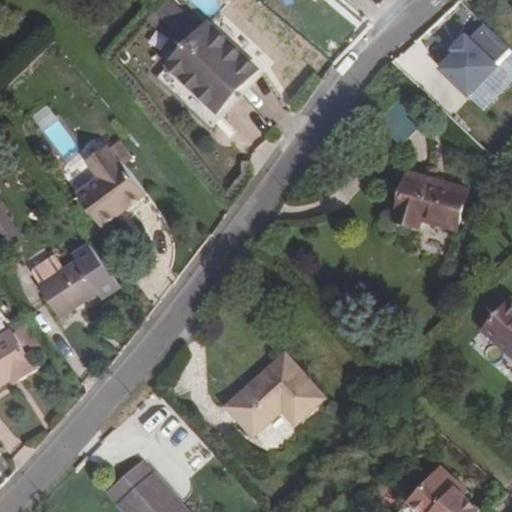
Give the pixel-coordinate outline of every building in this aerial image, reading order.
[(165,0),(155,11),(191,45),(205,29),(173,0),(165,0)] [(471,96),(500,67),(497,63),(511,49),(486,24),(472,38),(468,35),(454,49),(458,53),(442,68),(471,96)] [(191,45),(171,66),(213,104),(231,84),(239,91),(258,71),(209,25),(205,29),(191,45)] [(485,109),(511,81),(511,56),(473,97),(485,109)] [(220,111),(239,91),(231,84),(213,104),(220,111)] [(51,106),(33,115),(41,130),(58,121),(51,106)] [(100,178),(121,162),(109,146),(88,162),(100,178)] [(78,195),(104,228),(148,194),(122,161),(121,162),(78,195)] [(458,231),(470,190),(409,172),(395,220),(421,227),(423,221),(458,231)] [(0,234),(8,247),(22,237),(0,203),(0,234)] [(119,280),(96,251),(66,270),(56,255),(37,267),(36,272),(44,284),(40,286),(60,318),(119,280)] [(511,356),(511,297),(482,330),(511,356)] [(16,378),(19,382),(38,370),(13,330),(0,338),(0,387),(11,381),(16,378)] [(323,399),(287,357),(231,407),(255,434),(284,408),(297,422),(323,399)] [(189,511),(154,473),(143,461),(109,492),(120,504),(119,505),(125,511),(189,511)] [(460,483),(442,467),(410,502),(421,511),(481,511),(483,511),(467,496),(456,487),(460,483)] [(470,493),(460,483),(456,487),(467,496),(470,493)]
